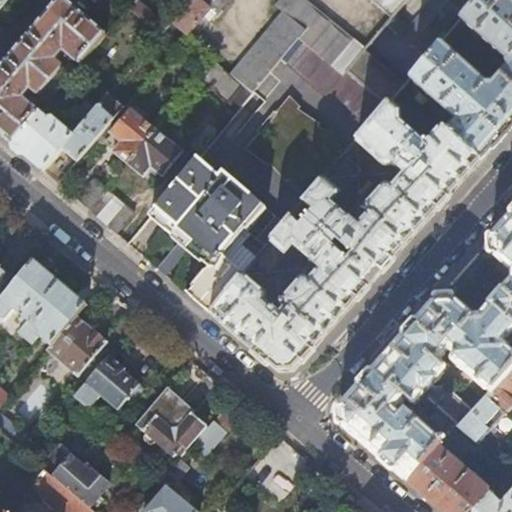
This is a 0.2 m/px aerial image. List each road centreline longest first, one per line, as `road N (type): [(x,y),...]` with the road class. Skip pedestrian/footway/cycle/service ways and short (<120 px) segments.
road 1 (residential): [(294,418),(0,172)]
road 2 (residential): [(511,172),(294,418)]
road 3 (residential): [(403,511),(294,418)]
